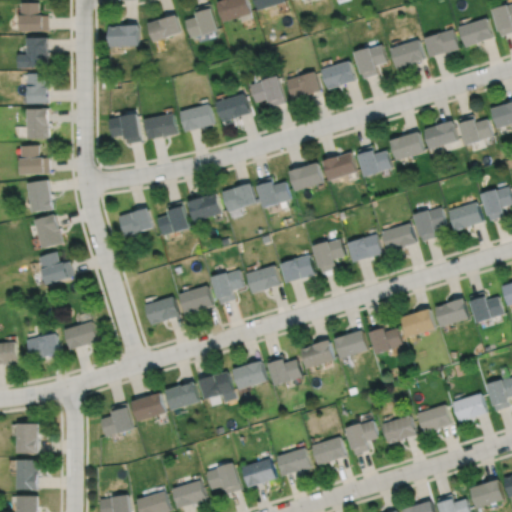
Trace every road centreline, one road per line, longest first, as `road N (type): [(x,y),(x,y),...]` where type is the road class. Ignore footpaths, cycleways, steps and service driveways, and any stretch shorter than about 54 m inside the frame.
road 1 (residential): [(511,246),(67,385)]
road 2 (residential): [(511,65),(193,164),(86,182)]
road 3 (residential): [(83,0),(86,182),(138,363)]
road 4 (residential): [(511,438),(276,511)]
road 5 (residential): [(67,385),(73,511)]
